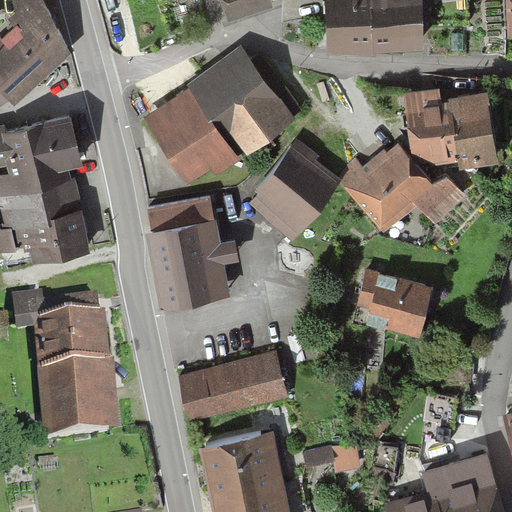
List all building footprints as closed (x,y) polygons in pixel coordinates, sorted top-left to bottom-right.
[(13,0),(15,8),(9,13),(14,19),(0,32),(0,101),(9,92),(17,99),(70,47),(46,0),(13,0)] [(220,0),(226,14),(269,0),(220,0)] [(325,0),(328,45),(376,47),(376,43),(426,40),(423,0),(325,0)] [(240,38),(188,75),(244,151),(295,114),(240,38)] [(140,110),(190,177),(212,161),(219,169),(244,151),(188,75),(140,110)] [(439,83),(404,88),(413,152),(417,158),(430,156),(431,162),(458,158),(449,95),(441,96),(439,83)] [(449,91),(449,95),(458,158),(459,162),(500,155),(488,85),(449,91)] [(11,167),(0,169),(0,214),(1,223),(2,225),(11,223),(54,213),(53,207),(82,200),(75,172),(72,173),(70,162),(84,159),(72,108),(31,117),(6,122),(6,119),(0,119),(0,161),(9,160),(11,167)] [(250,200),(294,236),(341,174),(316,155),(320,150),(297,133),(257,186),(260,188),(250,200)] [(394,136),(342,179),(386,232),(420,202),(436,221),(468,193),(449,173),(434,183),(394,136)] [(210,192),(150,204),(153,220),(143,222),(159,300),(232,286),(226,255),(242,252),(237,229),(222,232),(217,209),(214,210),(210,192)] [(33,256),(91,242),(84,210),(82,200),(53,207),(54,213),(11,223),(17,247),(30,244),(33,256)] [(0,250),(17,247),(11,223),(2,225),(0,225),(0,250)] [(367,318),(420,331),(432,279),(366,263),(358,296),(372,300),(367,318)] [(15,293),(17,327),(33,328),(39,318),(99,311),(97,292),(42,299),(41,291),(15,293)] [(33,328),(37,365),(109,359),(108,347),(104,310),(99,311),(39,318),(33,328)] [(176,366),(187,418),(290,396),(279,345),(176,366)] [(43,434),(119,427),(114,359),(109,359),(37,365),(43,434)] [(215,511),(291,511),(271,425),(199,442),(211,490),(215,511)] [(385,501),(387,511),(505,511),(485,447),(423,467),(429,487),(385,501)]
